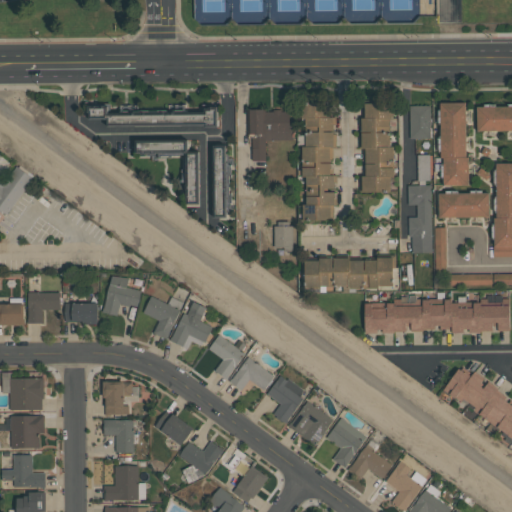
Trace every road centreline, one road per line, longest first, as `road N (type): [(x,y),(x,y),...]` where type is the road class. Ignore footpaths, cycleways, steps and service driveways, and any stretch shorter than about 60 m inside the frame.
road 1 (residential): [(0,356),(136,360),(352,511)]
road 2 (secondary): [(159,66),(511,61)]
road 3 (residential): [(65,67),(70,109),(80,123),(105,134),(206,134)]
road 4 (residential): [(73,355),(73,511)]
